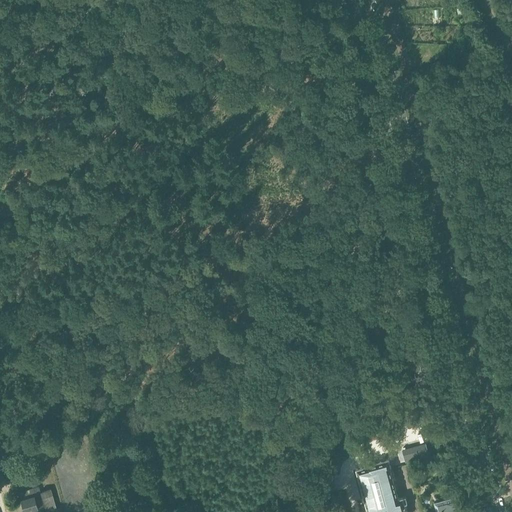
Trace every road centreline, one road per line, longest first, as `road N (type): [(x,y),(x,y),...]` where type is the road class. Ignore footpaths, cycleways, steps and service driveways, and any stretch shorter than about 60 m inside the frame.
road 1 (secondary): [(351,0),(485,511)]
road 2 (secondary): [(503,511),(371,0)]
